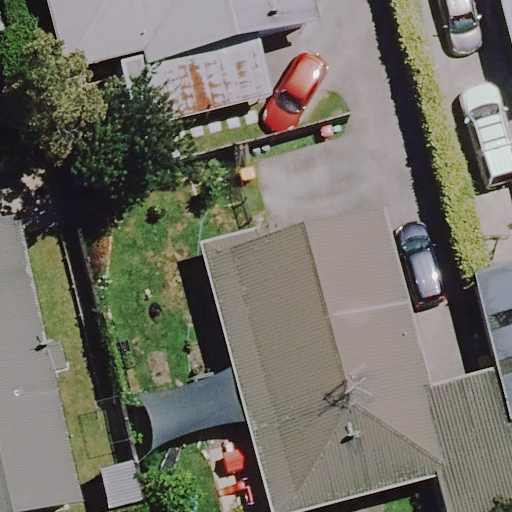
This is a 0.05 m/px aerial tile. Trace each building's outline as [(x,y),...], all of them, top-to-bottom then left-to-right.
[(298,0),(29,0),(51,95),(307,38),(298,0)] [(511,0),(486,0),(511,110),(511,0)] [(0,511),(67,511),(4,186),(0,186),(0,511)] [(511,511),(511,496),(503,458),(483,390),(419,406),(375,227),(203,269),(263,511),(357,511),(425,495),(429,511),(511,511)] [(483,390),(503,458),(511,455),(511,273),(458,287),(483,390)]
